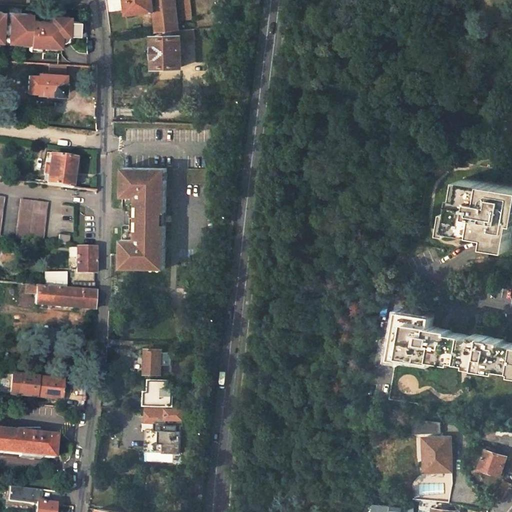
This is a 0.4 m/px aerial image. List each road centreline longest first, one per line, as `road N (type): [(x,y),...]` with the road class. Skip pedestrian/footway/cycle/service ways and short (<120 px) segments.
road 1 (secondary): [(217,511),(275,0)]
road 2 (residential): [(103,140),(100,346),(87,433)]
road 3 (residential): [(98,0),(103,140)]
